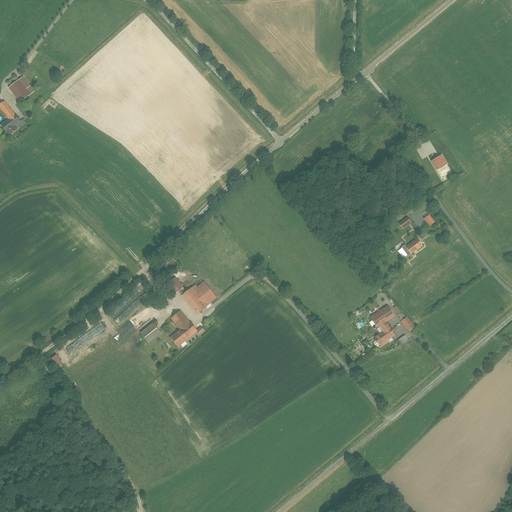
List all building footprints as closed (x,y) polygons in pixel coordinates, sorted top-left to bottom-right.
[(23,75),(8,86),(20,102),(35,91),(23,75)] [(0,108),(8,119),(0,124),(8,136),(26,122),(22,117),(19,119),(4,99),(0,101),(0,108)] [(441,155),(431,162),(437,172),(447,165),(441,155)] [(428,215),(421,220),(428,230),(435,224),(428,215)] [(407,218),(398,225),(402,231),(412,224),(407,218)] [(405,247),(397,253),(402,260),(409,255),(410,257),(422,247),(416,240),(406,248),(405,247)] [(171,269),(173,269),(175,267),(176,265),(176,263),(175,261),(174,260),(172,259),(169,258),(168,259),(166,261),(165,263),(165,265),(166,267),(168,268),(170,269),(171,269)] [(175,276),(169,280),(177,290),(181,295),(186,291),(175,276)] [(164,285),(172,294),(177,290),(169,280),(164,285)] [(186,291),(181,295),(197,314),(217,298),(203,281),(197,286),(195,284),(186,291)] [(132,310),(140,304),(137,301),(130,307),(132,310)] [(388,306),(368,319),(379,335),(373,338),(380,348),(396,337),(387,324),(396,318),(388,306)] [(123,319),(132,310),(130,307),(120,316),(123,319)] [(179,328),(169,337),(178,347),(197,330),(179,310),(170,318),(179,328)] [(161,325),(165,322),(160,316),(156,319),(161,325)] [(406,319),(401,323),(410,333),(415,328),(406,319)] [(132,326),(137,324),(135,320),(127,324),(130,331),(134,329),(132,326)] [(139,332),(148,343),(162,332),(153,321),(139,332)] [(202,327),(197,332),(201,336),(206,331),(202,327)] [(404,337),(397,342),(401,347),(408,342),(404,337)] [(99,340),(87,350),(90,355),(102,345),(99,340)] [(52,358),(58,368),(64,364),(58,355),(52,358)]
